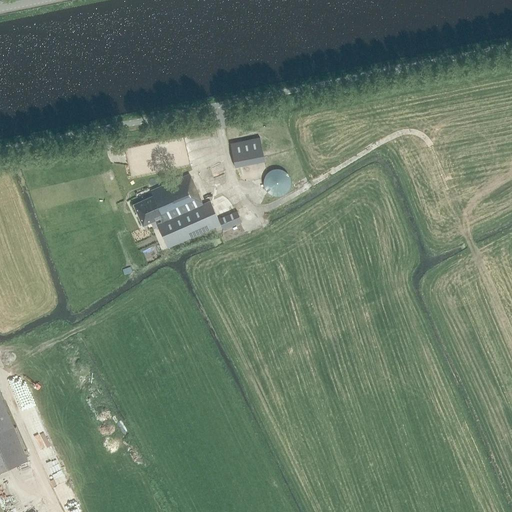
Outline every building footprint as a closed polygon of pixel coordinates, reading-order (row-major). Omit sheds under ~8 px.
[(264,161),(259,137),(229,144),(234,167),(264,161)] [(274,152),(289,151),(288,141),(273,143),(274,152)] [(289,187),(290,182),(289,178),(287,174),(283,171),(279,169),(274,169),(270,170),(266,173),(264,177),(262,182),(263,186),(265,191),(269,194),(273,196),(278,196),(283,194),(286,191),(289,187)] [(210,202),(202,205),(188,174),(150,191),(152,197),(134,205),(142,226),(162,218),(164,223),(157,225),(167,248),(220,225),(210,202)] [(242,223),(237,211),(219,219),(223,230),(242,223)] [(0,473),(27,462),(0,396),(0,473)]
